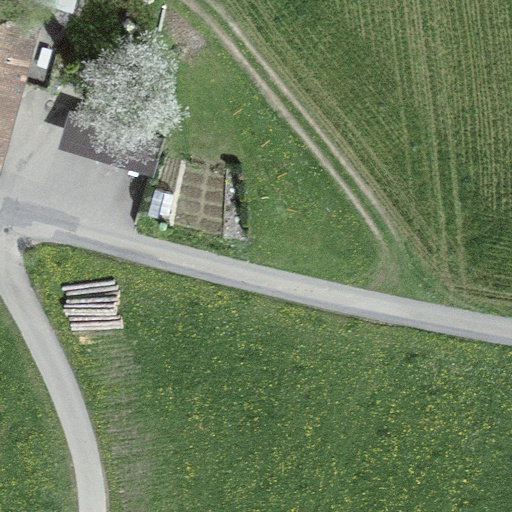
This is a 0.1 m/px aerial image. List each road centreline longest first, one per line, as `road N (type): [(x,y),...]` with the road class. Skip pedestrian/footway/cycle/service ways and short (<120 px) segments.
road 1 (unclassified): [(0,209),(221,269),(511,332)]
road 2 (track): [(199,0),(380,224),(400,311)]
road 3 (track): [(93,511),(83,447),(46,350),(0,263)]
